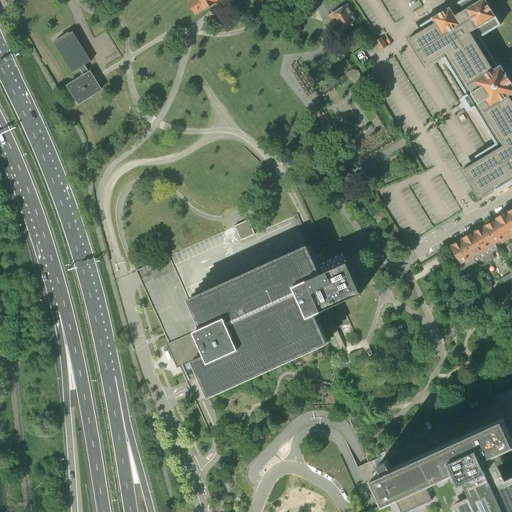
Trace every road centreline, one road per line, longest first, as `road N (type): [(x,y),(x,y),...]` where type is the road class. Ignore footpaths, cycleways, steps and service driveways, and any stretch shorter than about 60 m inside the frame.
road 1 (trunk): [(108,382),(80,251),(0,67)]
road 2 (trunk): [(67,314),(103,511)]
road 3 (trunk): [(0,126),(67,314)]
road 4 (trunk): [(67,314),(74,511)]
road 5 (trunk): [(151,511),(108,382)]
road 6 (trunk): [(129,511),(108,382)]
